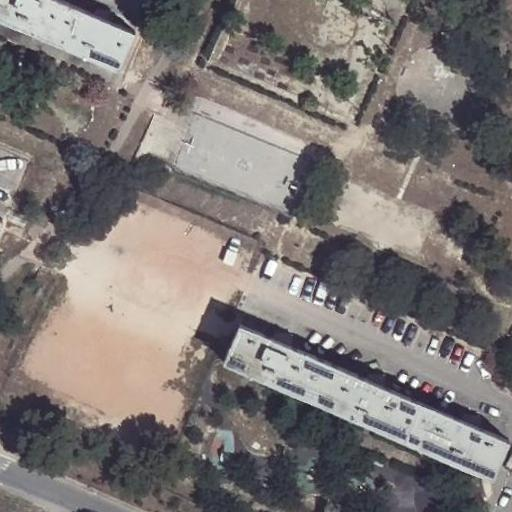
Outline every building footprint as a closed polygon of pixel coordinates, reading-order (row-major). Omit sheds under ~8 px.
[(0,0),(0,20),(53,42),(69,4),(60,0),(0,0)] [(69,4),(53,42),(120,72),(137,33),(111,21),(97,15),(69,4)] [(99,12),(97,15),(111,21),(112,13),(99,12)] [(223,361),(314,400),(331,360),(291,343),(278,337),(241,321),(223,361)] [(278,333),(278,337),(291,343),(294,334),(278,333)] [(331,360),(314,400),(404,438),(421,399),(384,383),(370,377),(331,360)] [(370,373),(370,377),(384,383),(384,374),(370,373)] [(421,399),(404,438),(493,476),(511,438),(472,421),(460,415),(421,399)] [(462,411),(460,415),(472,421),(474,412),(462,411)]
